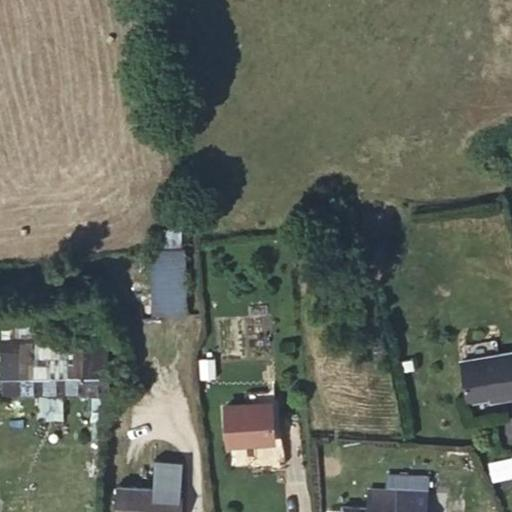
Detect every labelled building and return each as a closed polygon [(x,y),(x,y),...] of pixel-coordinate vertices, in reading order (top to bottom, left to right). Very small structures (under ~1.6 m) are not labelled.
[(181,313),(179,250),(156,251),(158,314),(181,313)] [(107,395),(106,338),(3,341),(5,396),(107,395)] [(511,396),(511,351),(461,360),(468,402),(505,395),(506,398),(511,396)] [(107,404),(107,395),(5,396),(5,405),(107,404)] [(274,441),(271,403),(226,406),(228,444),(274,441)] [(511,458),(489,462),(492,477),(511,473),(511,458)] [(426,511),(429,476),(398,475),(398,490),(371,488),(370,507),(343,506),(342,511),(426,511)] [(182,511),(183,490),(118,487),(116,511),(182,511)]
